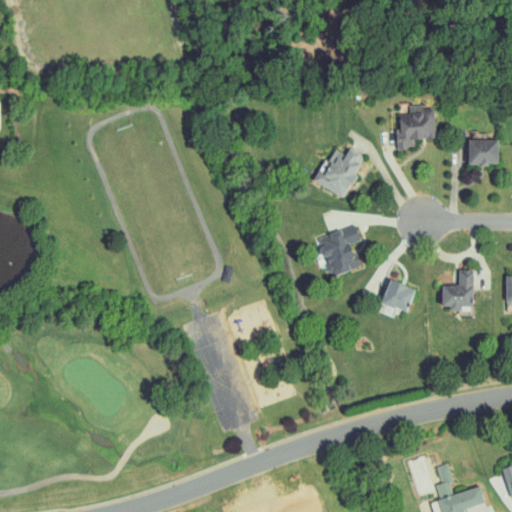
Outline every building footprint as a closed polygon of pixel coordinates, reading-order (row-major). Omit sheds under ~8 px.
[(436,136),(434,105),(409,107),(409,114),(399,115),(400,129),(396,129),(397,148),(414,147),(414,137),(436,136)] [(498,163),(498,138),(469,138),(468,163),(498,163)] [(343,196),(365,156),(349,147),(345,154),(336,149),(323,171),(318,169),(313,180),(343,196)] [(317,236),(329,276),(359,267),(351,243),(360,240),(355,224),(317,236)] [(472,307),(473,269),(458,269),(458,285),(442,284),(441,304),(450,305),(450,307),(472,307)] [(415,288),(390,278),(381,300),(405,311),(415,288)] [(453,492),(450,482),(453,481),(448,463),(436,466),(441,482),(436,484),(440,498),(434,500),(437,511),(468,511),(467,507),(486,501),(481,485),(453,492)] [(511,463),(503,467),(511,495),(511,463)]
